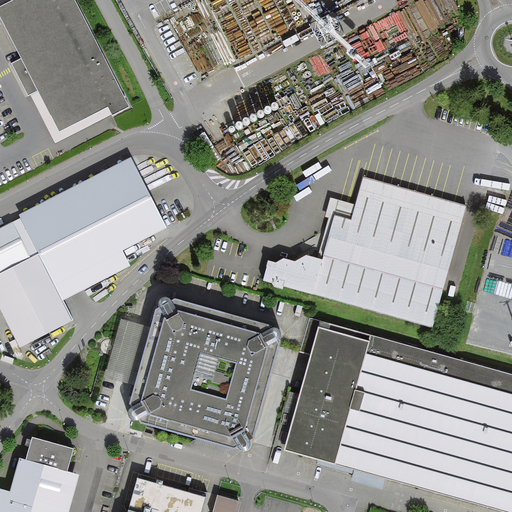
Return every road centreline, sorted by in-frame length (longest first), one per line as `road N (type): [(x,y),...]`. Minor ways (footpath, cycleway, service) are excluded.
road 1 (unknown): [(107,437),(137,334),(164,297),(189,293),(271,314),(285,329),(285,360),(255,479)]
road 2 (residential): [(337,511),(320,497),(88,431),(34,386)]
road 3 (residential): [(487,58),(334,135),(221,212)]
road 4 (residential): [(221,212),(151,268),(34,386)]
road 5 (residential): [(157,142),(127,142),(0,205)]
road 6 (residential): [(157,142),(159,104),(101,0)]
road 7 (unknown): [(336,508),(377,496),(470,511)]
